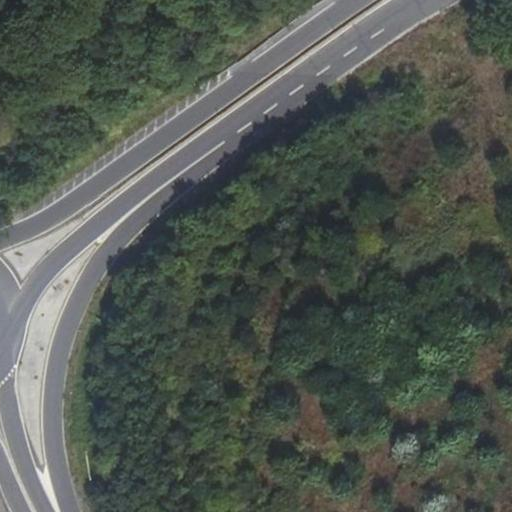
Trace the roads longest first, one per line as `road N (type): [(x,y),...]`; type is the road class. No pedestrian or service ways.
road 1 (trunk): [(69,511),(54,428),(56,368),(71,323),(98,269),(132,227),(194,180),(229,139)]
road 2 (trunk): [(360,0),(69,208),(0,241)]
road 3 (trunk): [(9,315),(44,273),(161,175),(229,139)]
road 4 (trunk): [(229,139),(426,0)]
road 5 (primary): [(50,511),(27,468),(0,373)]
